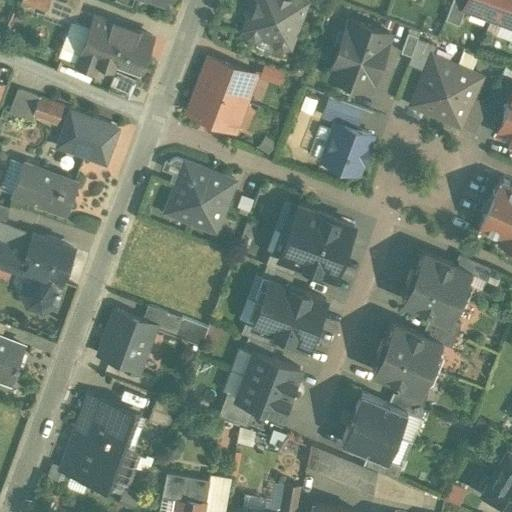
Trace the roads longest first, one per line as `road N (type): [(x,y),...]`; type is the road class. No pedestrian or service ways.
road 1 (residential): [(154,122),(10,511)]
road 2 (residential): [(388,216),(154,122)]
road 3 (residential): [(321,393),(388,216)]
road 4 (residential): [(154,122),(0,53)]
road 5 (residential): [(396,195),(386,166),(396,147),(415,138),(445,148),(453,181)]
road 6 (residential): [(199,0),(154,122)]
